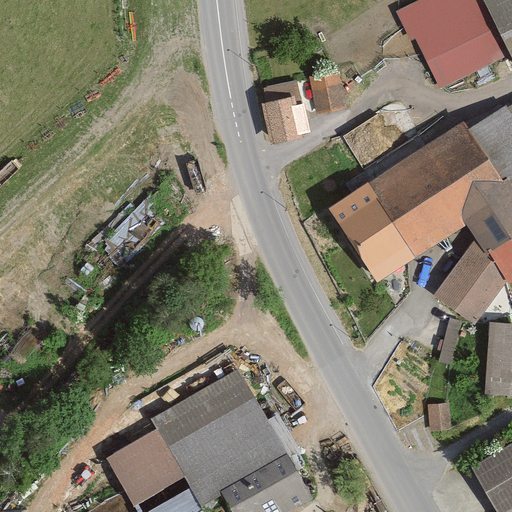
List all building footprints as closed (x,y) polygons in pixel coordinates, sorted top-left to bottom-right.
[(417,0),(398,9),(412,40),(417,38),(440,87),(511,53),(486,0),(417,0)] [(511,0),(486,0),(511,53),(511,54),(511,0)] [(339,71),(310,77),(317,113),(346,107),(339,71)] [(511,93),(337,201),(381,273),(470,218),(478,230),(508,279),(511,276),(511,93)] [(294,98),(263,104),(271,141),(309,132),(302,103),(295,105),(294,98)] [(361,161),(408,132),(390,103),(343,132),(361,161)] [(508,279),(478,230),(434,287),(479,315),(508,279)] [(450,319),(438,362),(451,365),(462,322),(450,319)] [(511,322),(489,322),(485,388),(511,389),(511,322)] [(243,366),(155,413),(160,425),(203,502),(225,490),(236,511),(271,511),(311,491),(243,366)] [(449,403),(429,405),(431,432),(451,430),(449,403)] [(185,511),(203,502),(160,425),(109,453),(141,511),(185,511)] [(511,511),(511,446),(472,468),(496,511),(511,511)]
